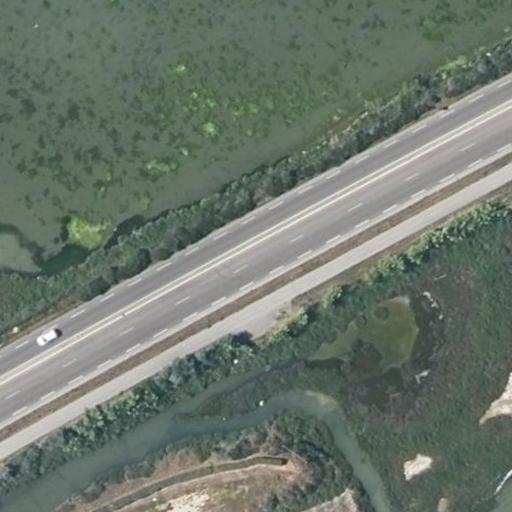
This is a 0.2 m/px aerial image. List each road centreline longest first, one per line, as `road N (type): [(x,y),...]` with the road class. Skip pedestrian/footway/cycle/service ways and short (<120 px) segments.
road 1 (primary): [(0,406),(511,124)]
road 2 (primary): [(511,95),(0,370)]
